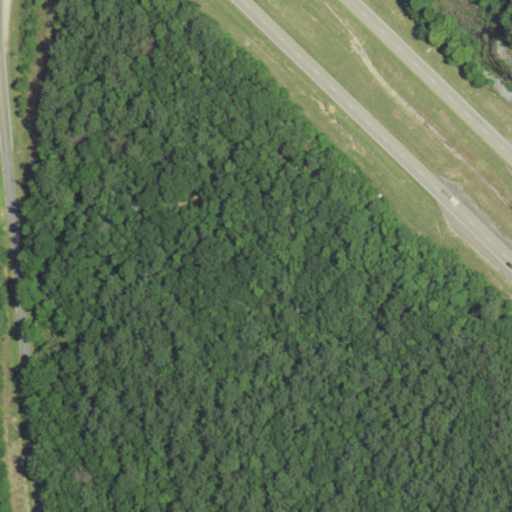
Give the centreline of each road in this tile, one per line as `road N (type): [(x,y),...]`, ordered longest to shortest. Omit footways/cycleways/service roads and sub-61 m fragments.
road 1 (residential): [(39,511),(0,102)]
road 2 (trunk): [(242,0),(511,259)]
road 3 (trunk): [(511,154),(350,0)]
